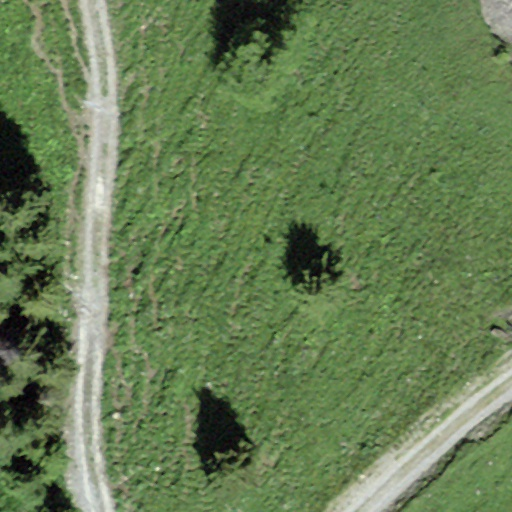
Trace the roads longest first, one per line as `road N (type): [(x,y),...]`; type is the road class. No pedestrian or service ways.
road 1 (track): [(103,0),(113,64),(91,401),(112,511)]
road 2 (track): [(362,511),(397,473),(511,392)]
